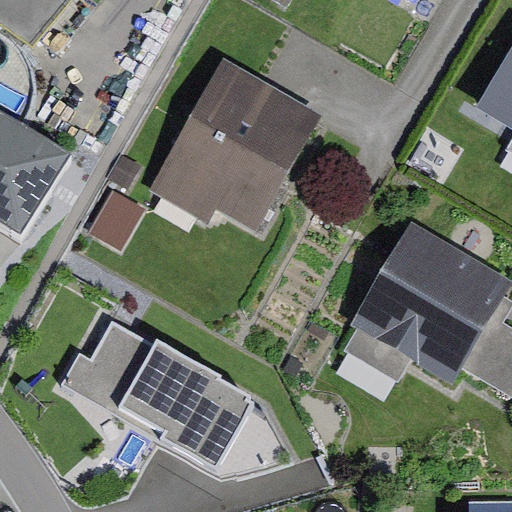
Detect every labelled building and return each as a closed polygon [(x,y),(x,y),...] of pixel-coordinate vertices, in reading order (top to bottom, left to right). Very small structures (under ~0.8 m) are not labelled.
[(69,0),(0,0),(0,24),(31,49),(69,0)] [(376,0),(354,0),(372,9),(376,0)] [(511,64),(479,124),(511,142),(511,64)] [(331,136),(239,82),(164,209),(215,238),(240,233),(265,248),(331,136)] [(72,165),(0,121),(0,231),(23,245),(72,165)] [(145,168),(125,156),(111,179),(131,191),(145,168)] [(148,210),(113,192),(91,234),(125,252),(148,210)] [(511,293),(511,288),(413,230),(352,330),(360,335),(414,366),(454,390),(464,374),(507,302),(511,293)] [(511,315),(511,304),(507,302),(464,374),(511,401),(511,333),(504,329),(511,315)] [(79,359),(62,389),(163,444),(159,451),(215,481),(252,412),(218,394),(221,387),(113,328),(92,366),(79,359)] [(414,366),(360,335),(347,357),(402,388),(414,366)] [(266,421),(252,412),(215,481),(224,486),(292,467),(266,421)]
